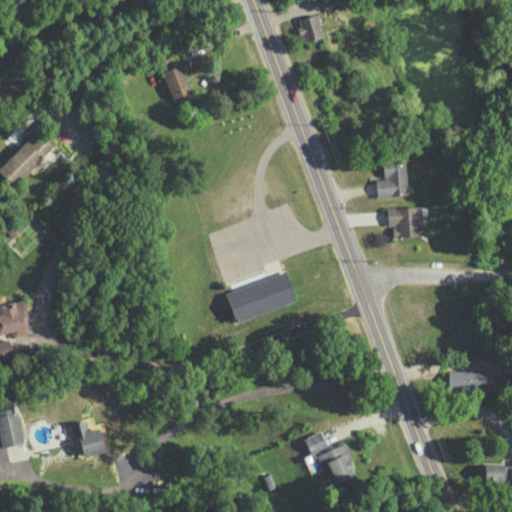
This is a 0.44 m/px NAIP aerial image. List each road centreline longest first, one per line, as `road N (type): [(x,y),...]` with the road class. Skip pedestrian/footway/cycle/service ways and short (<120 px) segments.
road 1 (residential): [(448,511),(254,0)]
road 2 (residential): [(356,274),(511,274)]
